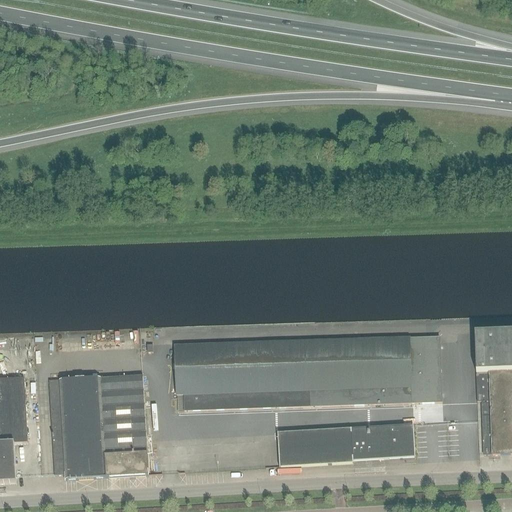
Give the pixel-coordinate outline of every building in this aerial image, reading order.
[(484,457),(491,457),(492,458),(511,456),(511,333),(475,335),(477,404),(482,404),(484,457)] [(184,398),(184,413),(442,405),(440,339),(410,340),(174,348),(176,398),(177,398),(184,398)] [(65,482),(148,477),(142,377),(49,383),(54,467),(55,477),(65,476),(65,482)] [(0,486),(16,485),(14,446),(28,445),(24,380),(0,381),(0,486)] [(415,460),(413,429),(413,427),(278,435),(280,469),(353,465),(353,463),(414,459),(415,460)]
